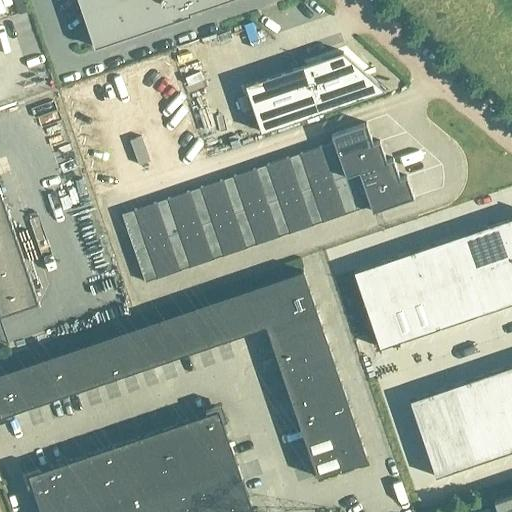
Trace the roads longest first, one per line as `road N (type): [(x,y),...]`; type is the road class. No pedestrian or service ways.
road 1 (unknown): [(250,0),(83,58),(69,48),(51,0)]
road 2 (unclassified): [(355,0),(511,134)]
